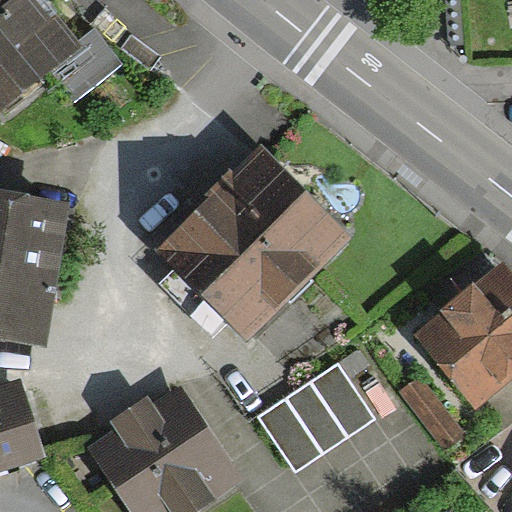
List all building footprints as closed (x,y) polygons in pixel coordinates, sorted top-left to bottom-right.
[(64,102),(111,64),(84,32),(69,44),(36,0),(0,0),(0,106),(41,71),(64,102)] [(248,330),(341,235),(261,156),(167,251),(248,330)] [(0,335),(37,342),(61,206),(0,195),(0,335)] [(476,410),(511,384),(511,274),(511,273),(423,336),(476,410)] [(299,477),(379,422),(342,367),(261,422),(299,477)] [(0,472),(37,460),(11,382),(0,386),(0,472)] [(422,382),(401,398),(439,448),(460,432),(422,382)] [(146,406),(139,397),(101,426),(107,434),(83,452),(127,511),(207,511),(244,486),(172,388),(146,406)]
